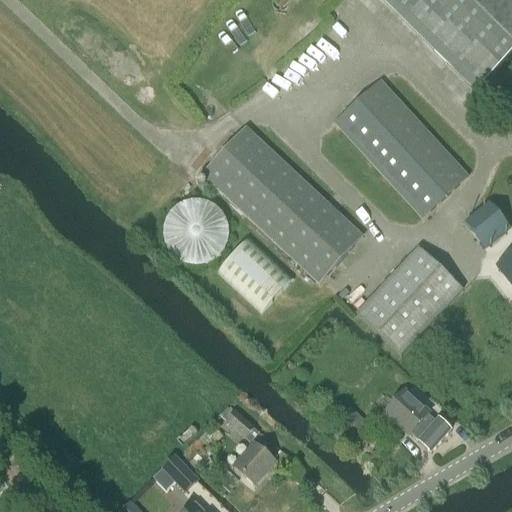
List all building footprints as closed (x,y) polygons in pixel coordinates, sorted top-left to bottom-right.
[(511,0),(379,0),(475,94),(511,55),(511,0)] [(381,85),(336,126),(422,222),(468,180),(381,85)] [(247,129),(202,176),(319,287),(364,240),(247,129)] [(163,235),(164,241),(165,246),(167,251),(170,256),(174,260),(178,263),(183,266),(188,268),(194,268),(199,268),(205,267),(210,265),(215,263),(219,259),(222,255),(225,250),(227,245),(228,240),(229,234),(228,229),(226,223),(224,219),(220,214),(216,210),(211,207),(206,205),(201,204),(196,203),(190,204),(185,205),(180,208),(175,211),(171,215),(168,219),(166,224),(164,230),(163,235)] [(485,251),(510,231),(489,205),(464,225),(485,251)] [(218,274),(262,314),(292,281),(249,241),(218,274)] [(463,293),(419,251),(357,317),(401,359),(463,293)] [(511,256),(496,269),(511,288),(511,256)] [(406,390),(383,415),(408,439),(411,436),(417,442),(432,456),(453,434),(438,420),(435,423),(429,417),(431,415),(406,390)] [(237,414),(228,424),(246,440),(255,430),(237,414)] [(352,424),(339,438),(347,446),(349,444),(358,434),(360,432),(352,424)] [(256,446),(234,470),(255,489),(277,465),(256,446)] [(183,489),(165,471),(154,482),(172,500),(183,489)]
